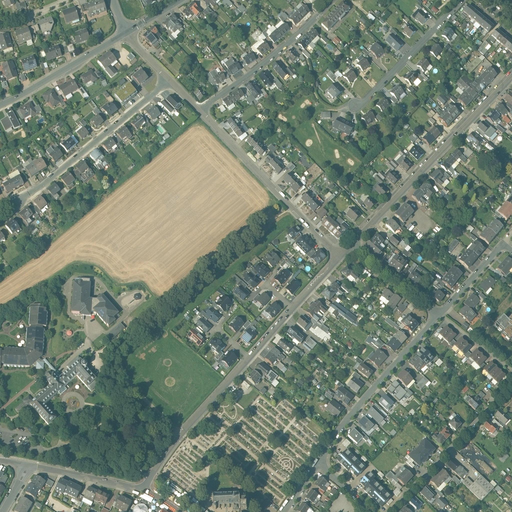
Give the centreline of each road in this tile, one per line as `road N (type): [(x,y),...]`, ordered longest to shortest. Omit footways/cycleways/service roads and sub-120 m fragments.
road 1 (residential): [(351,244),(511,73)]
road 2 (residential): [(200,112),(338,258)]
road 3 (residential): [(440,314),(318,464)]
road 4 (residential): [(33,190),(169,81)]
road 5 (residential): [(511,384),(392,511)]
road 6 (residential): [(140,487),(249,356)]
road 7 (residential): [(200,112),(321,14)]
road 8 (tertiary): [(127,31),(0,106)]
road 9 (residential): [(360,105),(461,0)]
